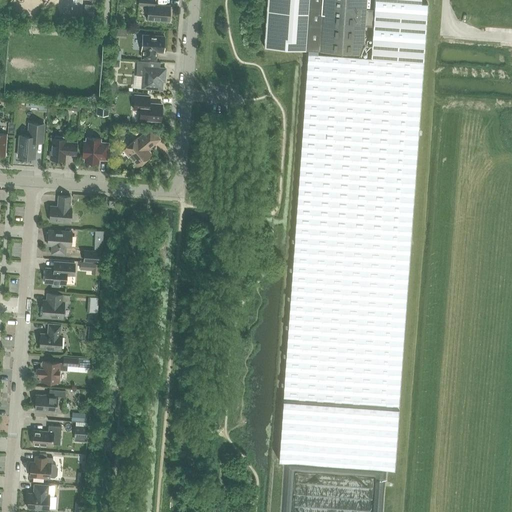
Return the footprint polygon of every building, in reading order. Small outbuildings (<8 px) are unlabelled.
[(147,20),(169,21),(170,6),(154,5),(154,0),(139,0),(139,5),(148,6),(147,20)] [(267,0),(264,47),(300,50),(308,50),(318,51),(362,54),(365,8),(366,0),(267,0)] [(279,457),(278,460),(284,460),(387,467),(394,468),(398,407),(404,323),(427,9),(427,3),(421,2),(420,0),(374,0),(374,9),(370,57),(317,53),(318,51),(308,50),(304,100),(283,398),(279,457)] [(85,4),(84,20),(92,21),(93,5),(85,4)] [(142,58),(156,59),(156,53),(158,52),(164,52),(165,37),(143,35),(142,50),(142,58)] [(142,88),(161,89),(162,76),(164,77),(165,69),(160,69),(161,63),(137,61),(136,76),(143,76),(142,88)] [(133,109),(140,110),(140,119),(161,121),(161,115),(162,115),(162,114),(163,114),(163,113),(163,112),(164,111),(163,110),(163,109),(163,108),(163,107),(162,107),(162,105),(149,104),(150,97),(135,95),(133,109)] [(108,115),(109,106),(96,106),(95,114),(108,115)] [(28,136),(20,135),(18,157),(35,158),(36,142),(43,142),(44,124),(29,123),(28,136)] [(150,147),(160,139),(150,128),(138,139),(137,138),(124,149),(125,150),(123,152),(128,158),(130,156),(138,166),(151,155),(147,150),(150,147)] [(50,159),(65,160),(65,154),(76,155),(77,142),(66,142),(67,139),(63,139),(63,137),(55,136),(55,138),(52,138),(50,159)] [(84,141),(82,158),(85,158),(84,162),(88,162),(88,163),(88,164),(89,164),(89,165),(90,165),(91,165),(92,165),(93,165),(94,164),(95,164),(95,163),(96,163),(99,163),(99,159),(107,160),(108,143),(101,143),(101,139),(86,138),(86,141),(84,141)] [(59,204),(58,206),(50,206),(49,221),(70,223),(71,208),(69,207),(70,196),(58,195),(58,203),(59,204)] [(51,253),(65,254),(66,246),(70,247),(72,232),(48,230),(48,231),(46,231),(46,239),(48,239),(48,240),(49,240),(48,244),(47,244),(47,245),(52,245),(51,253)] [(100,252),(84,250),(84,260),(99,262),(100,252)] [(54,268),(45,268),(44,283),(52,283),(52,286),(59,286),(59,284),(66,285),(66,275),(74,276),(75,263),(54,262),(54,268)] [(43,300),(42,317),(63,318),(64,303),(69,303),(70,295),(48,294),(47,301),(43,300)] [(48,331),(49,331),(49,334),(40,333),(39,349),(61,350),(62,335),(60,335),(61,325),(48,324),(48,331)] [(89,359),(64,357),(63,363),(60,363),(42,361),(42,368),(38,368),(37,376),(41,376),(41,381),(59,382),(60,370),(67,370),(67,365),(88,367),(89,359)] [(34,410),(55,411),(57,397),(65,397),(65,391),(49,390),(49,396),(36,395),(34,410)] [(87,413),(72,412),(71,420),(86,421),(87,413)] [(88,423),(76,422),(75,437),(87,437),(88,423)] [(32,444),(52,446),(52,444),(59,445),(61,427),(48,426),(48,432),(33,430),(32,444)] [(30,462),(29,476),(54,478),(57,475),(58,467),(55,465),(52,464),(53,458),(46,458),(46,457),(35,456),(35,457),(38,457),(38,463),(30,462)] [(33,491),(34,491),(34,493),(28,493),(27,508),(48,510),(49,495),(47,494),(48,485),(34,484),(33,491)]
